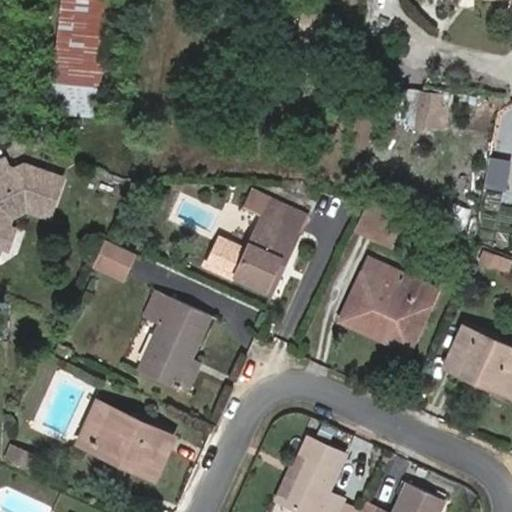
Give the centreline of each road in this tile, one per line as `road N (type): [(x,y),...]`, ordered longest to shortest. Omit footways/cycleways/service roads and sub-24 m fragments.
road 1 (residential): [(208,511),(253,414),(306,386),(492,474),(507,511)]
road 2 (unknown): [(282,399),(347,213)]
road 3 (unknown): [(410,0),(454,43),(511,66)]
